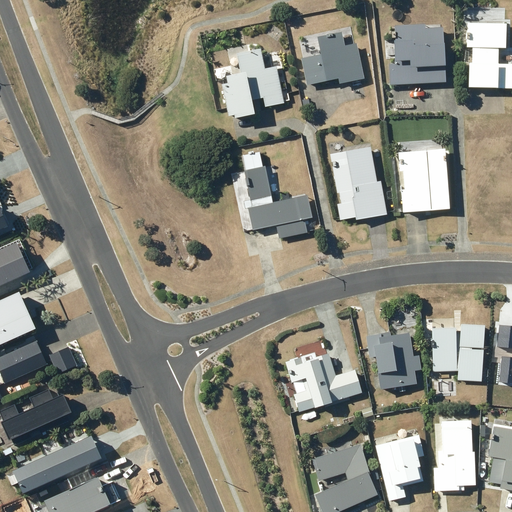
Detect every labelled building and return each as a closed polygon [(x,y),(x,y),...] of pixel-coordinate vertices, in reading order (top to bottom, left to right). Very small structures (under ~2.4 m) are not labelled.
[(385,84),(441,81),(438,27),(421,28),(420,23),(390,25),(391,40),(387,40),(388,64),(384,64),(385,84)] [(506,49),(506,26),(468,25),(467,48),(472,48),(472,65),(469,65),(468,88),(511,89),(511,65),(498,65),(499,49),(506,49)] [(318,38),(322,55),(301,59),(307,86),(339,80),(340,84),(364,79),(357,45),(345,47),(342,33),(318,38)] [(227,79),(228,86),(223,87),(229,119),(235,118),(235,120),(255,116),(252,101),(264,98),(265,107),(284,104),(277,68),(264,70),(261,51),(237,55),(241,76),(227,79)] [(372,207),(360,141),(322,148),(333,214),(372,207)] [(403,173),(405,192),(401,192),(403,214),(450,210),(445,151),(399,154),(401,173),(403,173)] [(250,200),(244,202),(246,210),(249,209),(254,231),(276,226),(279,239),(307,233),(304,220),(313,218),(308,195),(273,203),(266,167),(244,172),(250,200)] [(0,285),(34,271),(22,243),(0,252),(0,285)] [(0,344),(40,326),(24,291),(0,301),(0,344)] [(477,387),(478,316),(453,319),(454,321),(423,323),(426,363),(451,363),(450,387),(477,387)] [(414,326),(366,334),(369,356),(375,355),(380,387),(423,381),(414,326)] [(49,364),(38,340),(0,357),(0,368),(7,383),(49,364)] [(337,342),(288,360),(304,404),(353,387),(337,342)] [(79,365),(71,346),(51,355),(60,374),(79,365)] [(29,397),(33,407),(19,413),(14,404),(0,410),(0,414),(3,421),(0,422),(8,440),(11,439),(14,445),(32,437),(30,433),(38,430),(40,433),(70,420),(67,414),(71,412),(63,394),(53,398),(49,388),(29,397)] [(501,482),(500,486),(511,487),(511,425),(493,423),(488,454),(493,455),(489,480),(501,482)] [(439,452),(440,469),(435,469),(436,488),(456,488),(456,484),(473,483),(472,453),(469,453),(469,425),(442,426),(443,452),(439,452)] [(415,477),(401,431),(366,442),(384,497),(402,492),(399,482),(415,477)] [(368,489),(349,435),(303,452),(315,483),(305,487),(316,508),(368,489)] [(106,459),(95,436),(16,471),(26,494),(106,459)] [(103,475),(49,500),(54,511),(96,511),(116,503),(103,475)]
